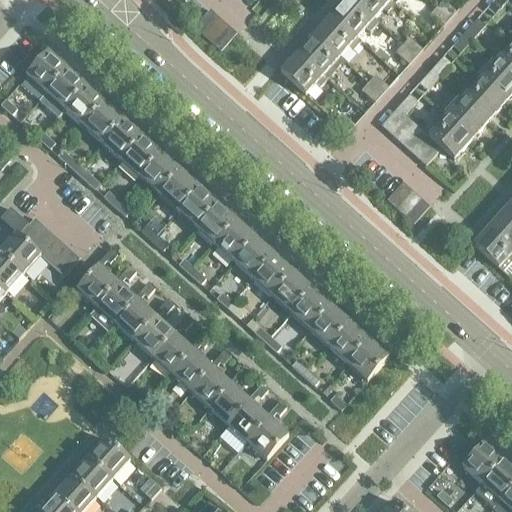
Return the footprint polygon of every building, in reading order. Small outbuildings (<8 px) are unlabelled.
[(379,25),(350,0),(347,0),(332,17),(362,44),(362,43),(358,39),(365,31),(370,34),(379,25)] [(395,6),(388,0),(350,0),(379,25),(379,24),(375,20),(383,11),(387,15),(395,6)] [(502,0),(495,0),(486,10),(495,18),(507,4),(502,0)] [(450,21),(456,14),(443,2),(436,9),(450,21)] [(450,21),(436,9),(429,17),(443,29),(450,21)] [(194,29),(203,37),(219,19),(210,10),(194,29)] [(362,44),(332,17),(315,36),(345,63),(345,62),(341,58),(349,50),(353,54),(362,44)] [(203,37),(212,45),(228,26),(219,19),(203,37)] [(485,28),(477,21),(465,34),(473,41),(485,28)] [(228,26),(212,45),(221,53),(237,35),(228,26)] [(473,41),(465,34),(452,49),(460,56),(473,41)] [(345,63),(315,36),(298,55),(328,82),(345,63)] [(416,59),(423,52),(409,39),(403,47),(416,59)] [(501,50),(493,59),(511,75),(511,41),(510,40),(509,41),(511,44),(511,46),(505,54),(501,50)] [(416,59),(403,47),(395,55),(409,67),(416,59)] [(49,55),(27,80),(46,97),(68,73),(49,55)] [(298,55),(281,75),(306,97),(315,87),(320,91),(328,82),(298,55)] [(451,66),(443,59),(431,71),(440,79),(451,66)] [(511,97),(511,75),(493,59),(492,60),(484,69),(476,78),(506,104),(511,97)] [(440,79),(431,71),(418,86),(427,93),(440,79)] [(68,73),(46,97),(65,114),(87,90),(68,73)] [(368,84),(382,97),(389,89),(375,77),(368,84)] [(506,104),(476,78),(475,79),(479,83),(471,92),(467,88),(459,96),(489,123),(506,104)] [(361,93),(375,105),(382,97),(368,84),(361,93)] [(87,90),(65,114),(84,131),(106,107),(87,90)] [(489,123),(459,96),(458,98),(450,107),(443,115),(472,142),(489,123)] [(409,97),(398,109),(406,116),(417,104),(409,97)] [(1,108),(12,118),(17,112),(6,102),(1,108)] [(106,107),(84,131),(103,148),(125,123),(106,107)] [(382,128),(390,136),(407,117),(406,116),(398,109),(382,128)] [(334,123),(347,136),(354,127),(341,115),(334,123)] [(472,142),(443,115),(441,117),(446,121),(438,130),(434,126),(426,134),(434,141),(443,149),(442,150),(455,161),(472,142)] [(407,117),(390,136),(399,144),(416,125),(407,117)] [(125,123),(103,148),(122,165),(144,140),(125,123)] [(416,125),(399,144),(408,152),(425,133),(416,125)] [(40,143),(45,137),(33,127),(28,132),(40,143)] [(425,133),(408,152),(417,160),(434,141),(426,134),(425,133)] [(40,143),(50,152),(55,146),(45,137),(40,143)] [(144,140),(122,165),(140,182),(162,157),(144,140)] [(434,141),(417,160),(426,168),(442,150),(443,149),(434,141)] [(77,177),(82,171),(64,154),(58,159),(65,166),(77,177)] [(0,171),(1,172),(11,161),(6,156),(0,162),(0,171)] [(162,157),(140,182),(159,199),(181,174),(162,157)] [(77,177),(87,186),(96,193),(101,188),(93,180),(82,171),(77,177)] [(181,174),(159,199),(178,216),(200,191),(181,174)] [(388,203),(397,211),(412,193),(404,185),(388,203)] [(200,191),(178,216),(197,232),(219,208),(200,191)] [(412,193),(397,211),(406,219),(421,200),(412,193)] [(115,211),(120,205),(108,194),(103,200),(115,211)] [(421,200),(406,219),(415,227),(431,209),(421,200)] [(115,211),(125,220),(130,214),(120,205),(115,211)] [(219,208),(197,232),(216,249),(238,225),(219,208)] [(511,212),(508,209),(491,228),(511,246),(511,212)] [(11,210),(10,211),(0,222),(16,236),(19,239),(29,227),(11,210)] [(35,221),(29,227),(19,239),(28,247),(44,229),(35,221)] [(238,225),(216,249),(235,266),(257,242),(238,225)] [(152,244),(158,238),(146,228),(141,234),(152,244)] [(511,246),(491,228),(474,247),(475,248),(499,270),(503,274),(510,281),(511,280),(511,246)] [(44,229),(28,247),(37,255),(53,237),(44,229)] [(28,247),(19,239),(16,236),(0,254),(0,256),(23,277),(41,258),(37,255),(28,247)] [(37,255),(41,258),(46,263),(62,245),(53,237),(37,255)] [(163,254),(163,253),(168,248),(158,238),(152,244),(163,254)] [(257,242),(235,266),(253,283),(275,259),(257,242)] [(71,253),(62,245),(46,263),(55,271),(71,253)] [(71,253),(55,271),(64,279),(80,261),(71,253)] [(111,253),(105,259),(112,264),(117,259),(111,253)] [(23,277),(0,256),(0,290),(6,296),(23,277)] [(275,259),(253,283),(272,300),(294,275),(275,259)] [(190,278),(195,272),(184,262),(178,268),(190,278)] [(118,286),(99,269),(77,293),(96,310),(118,286)] [(129,269),(124,275),(131,281),(136,275),(129,269)] [(190,278),(201,287),(206,281),(195,272),(190,278)] [(294,275),(272,300),(291,317),(313,292),(294,275)] [(137,303),(118,286),(96,310),(115,327),(137,303)] [(149,298),(155,292),(148,286),(143,292),(149,298)] [(313,292),(291,317),(310,334),(332,309),(313,292)] [(228,312),(233,306),(222,296),(216,301),(228,312)] [(156,320),(137,303),(115,327),(134,344),(156,320)] [(168,315),(173,309),(167,303),(161,309),(168,315)] [(238,321),(239,321),(244,315),(233,306),(228,312),(238,321)] [(332,309),(310,334),(329,351),(351,326),(332,309)] [(175,337),(156,320),(134,344),(153,361),(175,337)] [(185,320),(180,326),(187,332),(192,326),(185,320)] [(351,326),(329,351),(347,367),(369,343),(351,326)] [(12,335),(18,341),(24,333),(18,328),(12,335)] [(265,345),(270,340),(259,330),(254,335),(265,345)] [(193,354),(175,337),(153,361),(172,378),(193,354)] [(204,337),(199,343),(205,349),(211,343),(204,337)] [(276,355),(281,349),(270,340),(265,345),(276,355)] [(369,343),(347,367),(367,385),(389,360),(369,343)] [(212,371),(193,354),(172,378),(191,395),(212,371)] [(223,354),(218,360),(225,366),(230,360),(223,354)] [(303,379),(308,373),(297,363),(292,369),(303,379)] [(231,388),(212,371),(191,395),(210,412),(231,388)] [(242,371),(237,377),(243,383),(249,377),(242,371)] [(303,379),(314,389),(319,383),(308,373),(303,379)] [(250,405),(231,388),(210,412),(228,429),(250,405)] [(261,388),(256,394),(262,400),(267,394),(261,388)] [(341,413),(346,407),(335,397),(330,403),(341,413)] [(280,404),(274,410),(281,416),(286,410),(280,404)] [(269,422),(250,405),(228,429),(247,446),(269,422)] [(288,439),(269,422),(247,446),(267,463),(288,439)] [(105,441),(88,461),(112,483),(130,463),(105,441)] [(484,445),(462,470),(482,488),(504,463),(484,445)] [(88,461),(71,479),(95,501),(112,483),(88,461)] [(511,491),(511,470),(504,463),(482,488),(501,505),(511,491)] [(71,479),(54,498),(69,511),(85,511),(95,501),(71,479)] [(161,491),(155,486),(145,497),(151,502),(161,491)] [(511,511),(511,491),(501,505),(509,511),(511,511)] [(447,509),(448,509),(453,503),(442,493),(436,499),(447,509)] [(69,511),(54,498),(41,511),(69,511)]
